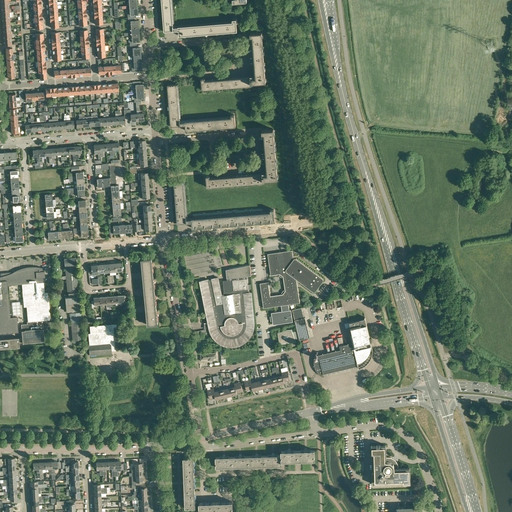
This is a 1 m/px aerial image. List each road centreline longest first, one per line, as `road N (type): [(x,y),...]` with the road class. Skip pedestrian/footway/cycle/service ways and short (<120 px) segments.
road 1 (primary): [(438,387),(353,131)]
road 2 (primary): [(353,131),(428,387)]
road 3 (residential): [(440,511),(406,434),(386,425),(317,432)]
road 4 (residential): [(311,413),(297,354),(189,373)]
road 5 (residential): [(164,239),(302,229)]
road 6 (residential): [(189,373),(164,239)]
road 7 (residential): [(126,242),(130,286),(86,289),(82,246)]
road 8 (primary): [(477,511),(441,397)]
road 9 (residential): [(202,476),(265,467),(265,474),(313,472)]
